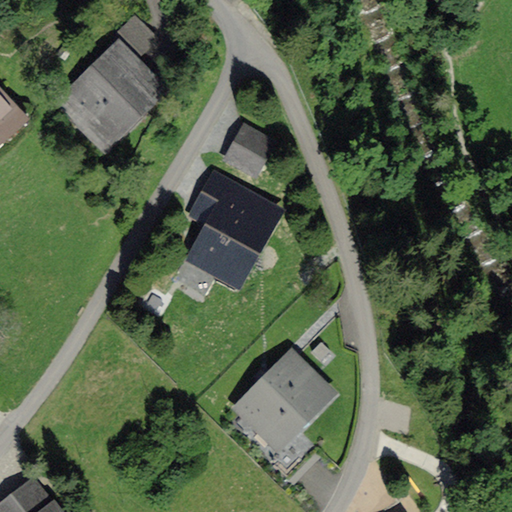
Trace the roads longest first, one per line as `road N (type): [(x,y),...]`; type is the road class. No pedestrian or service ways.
road 1 (residential): [(334,511),(345,499),(370,408),(343,242),(251,37)]
road 2 (residential): [(251,37),(34,404),(0,434)]
